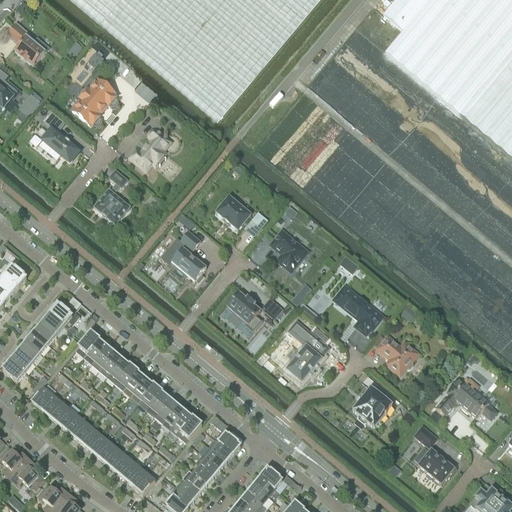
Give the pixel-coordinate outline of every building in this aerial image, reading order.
[(76,0),(217,118),(316,0),(76,0)] [(396,0),(383,16),(402,33),(429,0),(396,0)] [(511,0),(429,0),(402,33),(384,55),(511,161),(511,0)] [(16,12),(22,17),(28,9),(23,5),(16,12)] [(26,64),(33,69),(44,56),(33,46),(35,43),(29,38),(16,27),(7,37),(20,48),(14,54),(21,60),(20,61),(21,61),(22,60),(25,63),(24,64),(25,65),(26,64)] [(87,65),(95,71),(103,62),(95,55),(87,65)] [(0,109),(3,112),(12,101),(13,101),(19,95),(6,84),(10,79),(0,70),(0,109)] [(99,119),(102,115),(101,115),(104,111),(105,112),(108,108),(109,109),(111,110),(115,110),(118,107),(117,103),(116,101),(115,100),(116,98),(97,83),(88,94),(87,93),(86,93),(85,92),(81,92),(78,95),(79,99),(80,101),(81,102),(72,113),(90,129),(91,128),(93,129),(93,128),(95,130),(99,129),(101,126),(101,122),(100,121),(100,120),(99,119)] [(141,89),(152,99),(155,95),(144,85),(141,89)] [(33,112),(37,106),(32,101),(26,107),(33,112)] [(44,123),(56,134),(63,125),(51,115),(44,123)] [(69,165),(78,155),(69,147),(70,145),(66,142),(64,144),(51,133),(43,143),(65,161),(69,165)] [(165,140),(157,134),(156,133),(155,133),(154,133),(153,133),(152,133),(151,134),(150,134),(149,135),(149,136),(148,137),(148,138),(148,140),(149,141),(149,142),(150,142),(139,155),(136,153),(129,161),(146,175),(152,168),(155,169),(164,158),(162,156),(171,145),(166,142),(167,140),(166,139),(165,140)] [(109,193),(108,194),(95,210),(94,210),(94,211),(95,212),(95,211),(102,218),(102,219),(106,222),(107,221),(114,227),(114,228),(115,228),(116,228),(116,227),(129,212),(129,211),(130,211),(129,210),(114,197),(120,190),(121,190),(127,183),(115,174),(109,181),(116,186),(110,194),(109,193),(109,194),(109,193)] [(251,218),(229,200),(216,216),(237,234),(251,218)] [(258,216),(253,222),(261,229),(267,223),(258,216)] [(181,246),(165,265),(173,271),(175,269),(194,285),(196,283),(198,284),(202,279),(201,278),(206,271),(190,258),(201,244),(188,234),(179,244),(181,246)] [(282,257),(280,259),(284,262),(281,267),(291,275),(307,255),(282,234),(270,248),(282,257)] [(3,279),(18,292),(26,282),(23,279),(24,279),(15,271),(14,272),(11,270),(3,279)] [(18,292),(3,279),(0,283),(0,292),(10,300),(17,291),(18,292)] [(339,297),(337,297),(334,300),(335,305),(338,308),(340,307),(353,318),(352,319),(359,325),(355,329),(365,338),(370,332),(371,333),(382,320),(363,305),(363,303),(359,300),(357,300),(344,290),(339,297)] [(0,292),(0,307),(3,310),(3,309),(2,309),(10,300),(0,292)] [(234,317),(229,322),(237,328),(241,323),(247,328),(246,329),(253,335),(262,324),(256,319),(260,314),(253,309),(255,307),(247,301),(246,302),(239,297),(227,311),(234,317)] [(274,322),(282,313),(270,302),(262,312),(274,322)] [(49,317),(64,330),(67,332),(71,330),(80,320),(75,316),(72,320),(69,318),(70,317),(61,310),(60,310),(57,308),(49,317)] [(400,317),(410,326),(417,318),(407,310),(400,317)] [(64,330),(49,317),(49,318),(50,319),(42,327),(56,339),(64,330)] [(85,329),(89,332),(95,325),(91,322),(85,329)] [(289,350),(284,357),(284,359),(287,362),(290,362),(291,360),(294,363),(286,373),(301,386),(309,377),(313,380),(317,374),(313,371),(321,362),(329,352),(296,324),(287,334),(305,350),(297,359),(294,357),(296,355),(296,352),(292,349),(289,350)] [(56,339),(42,327),(35,336),(34,335),(34,336),(49,348),(56,339)] [(49,348),(34,336),(26,345),(41,357),(49,348)] [(75,355),(83,362),(99,343),(91,336),(75,355)] [(391,361),(386,367),(399,378),(406,370),(407,372),(410,372),(412,368),(412,366),(411,365),(417,357),(404,346),(400,351),(387,340),(377,352),(387,360),(388,359),(391,361)] [(68,349),(72,352),(77,345),(74,342),(68,349)] [(83,362),(91,368),(106,350),(99,344),(99,343),(83,362)] [(41,357),(26,345),(26,346),(27,346),(19,355),(33,367),(41,357)] [(72,352),(68,349),(63,356),(66,359),(72,352)] [(106,350),(91,368),(99,375),(114,357),(106,350)] [(33,367),(19,355),(12,364),(11,363),(25,376),(33,367)] [(114,357),(99,375),(106,381),(122,363),(114,357)] [(53,367),(56,370),(63,363),(59,360),(53,367)] [(25,376),(11,363),(3,373),(6,376),(5,376),(14,384),(14,383),(17,385),(25,376)] [(122,363),(106,381),(114,388),(130,369),(130,368),(129,369),(122,363)] [(56,370),(53,367),(47,374),(51,377),(56,370)] [(130,369),(114,388),(122,394),(138,375),(130,369)] [(69,378),(72,374),(66,370),(63,373),(69,378)] [(138,375),(122,394),(121,395),(129,402),(130,401),(145,383),(138,377),(139,376),(138,375)] [(64,385),(67,381),(61,376),(58,380),(64,385)] [(38,386),(41,389),(47,382),(43,379),(38,386)] [(67,381),(64,385),(69,389),(72,385),(67,381)] [(145,383),(130,401),(138,408),(154,388),(153,388),(152,389),(145,383)] [(41,389),(38,386),(31,393),(35,396),(41,389)] [(444,401),(435,411),(445,419),(454,409),(452,408),(456,404),(461,408),(460,409),(476,422),(481,416),(490,423),(497,416),(488,408),(489,407),(464,386),(454,398),(450,395),(445,402),(444,401)] [(154,388),(138,408),(146,414),(162,395),(154,388)] [(392,409),(370,391),(352,413),(374,431),(392,409)] [(40,413),(52,399),(44,392),(32,407),(40,413)] [(162,395),(146,414),(154,421),(169,403),(161,396),(162,395)] [(49,419),(60,405),(52,399),(40,413),(41,414),(41,413),(49,419)] [(104,401),(101,404),(107,409),(110,406),(104,401)] [(169,403),(154,421),(161,427),(177,409),(169,403)] [(56,425),(68,412),(60,405),(49,419),(56,425)] [(98,407),(95,411),(100,415),(103,412),(98,407)] [(177,409),(161,427),(169,434),(184,416),(177,409)] [(64,432),(76,418),(68,412),(56,425),(64,432)] [(184,416),(169,434),(177,440),(193,421),(192,422),(184,416)] [(72,439),(84,425),(76,418),(64,432),(72,439)] [(218,422),(214,419),(209,425),(213,428),(218,422)] [(114,420),(111,424),(116,428),(119,425),(114,420)] [(193,421),(177,440),(185,447),(201,428),(193,421)] [(132,431),(135,427),(129,422),(126,426),(132,431)] [(80,445),(92,431),(84,425),(72,439),(80,445)] [(422,429),(414,439),(429,452),(437,442),(422,429)] [(88,452),(99,438),(92,431),(80,445),(88,452)] [(96,458),(107,444),(99,438),(88,452),(96,458)] [(218,446),(233,458),(240,450),(237,447),(238,447),(229,439),(228,440),(225,438),(218,446)] [(208,451),(226,465),(232,458),(233,459),(233,458),(218,446),(215,443),(208,451)] [(104,465),(115,451),(107,444),(96,458),(104,465)] [(429,455),(423,450),(413,463),(419,467),(418,469),(441,488),(454,472),(431,453),(429,455)] [(10,482),(11,482),(29,464),(22,457),(18,460),(8,451),(0,458),(0,463),(15,478),(10,482)] [(112,471),(123,457),(115,451),(104,465),(112,471)] [(226,465),(208,451),(202,458),(219,473),(226,465)] [(167,453),(164,457),(169,462),(173,458),(167,453)] [(158,463),(161,460),(156,455),(153,459),(158,463)] [(119,478),(131,464),(123,457),(112,471),(119,478)] [(195,466),(213,481),(219,473),(202,458),(195,466)] [(161,460),(158,463),(164,468),(167,465),(161,460)] [(29,464),(11,482),(19,491),(23,486),(28,491),(25,493),(29,497),(32,495),(42,484),(33,475),(36,471),(29,464)] [(127,484),(139,471),(131,464),(119,478),(127,484)] [(192,477),(206,489),(213,481),(195,466),(195,467),(199,470),(192,477)] [(134,492),(147,477),(139,471),(127,484),(135,490),(134,491),(134,492)] [(260,481),(275,493),(282,485),(282,484),(279,482),(279,481),(270,474),(270,475),(267,472),(260,481)] [(183,483),(200,497),(206,489),(192,477),(190,475),(183,483)] [(147,477),(134,492),(143,499),(155,484),(147,477)] [(286,479),(282,484),(282,485),(282,484),(291,491),(295,487),(297,488),(292,494),(296,497),(301,491),(286,479)] [(275,493),(260,481),(261,482),(254,489),(268,501),(275,493)] [(176,491),(193,504),(200,497),(183,483),(176,491)] [(43,511),(58,511),(69,499),(61,492),(58,496),(47,488),(38,499),(47,507),(43,511)] [(156,497),(161,491),(157,488),(152,494),(156,497)] [(474,501),(470,506),(470,507),(475,511),(511,511),(511,509),(491,492),(486,488),(485,488),(480,493),(474,501)] [(268,501),(254,489),(248,497),(262,509),(268,501)] [(170,498),(186,511),(187,511),(193,504),(176,491),(170,498)] [(262,509),(248,497),(241,505),(249,511),(265,511),(266,511),(262,509)] [(186,511),(170,498),(163,507),(169,511),(168,511),(186,511)] [(77,505),(69,499),(58,511),(77,511),(74,509),(77,505)]
